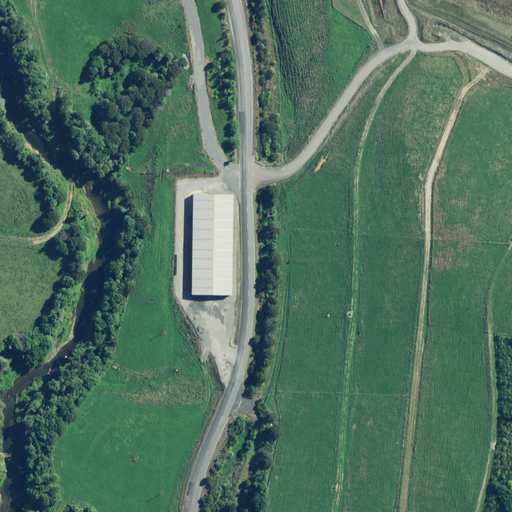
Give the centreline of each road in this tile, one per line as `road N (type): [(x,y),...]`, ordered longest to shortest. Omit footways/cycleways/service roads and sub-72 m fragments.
road 1 (track): [(334,511),(359,161),(373,113),(412,40),(400,0)]
road 2 (unclassified): [(191,511),(242,358),(247,310),(244,97),(231,0)]
road 3 (track): [(495,62),(465,90),(429,179),(402,511)]
road 4 (track): [(246,174),(271,175),(300,162),(366,69),(394,49),(460,45),(511,73)]
road 5 (track): [(479,511),(494,426),(493,281),(511,245)]
